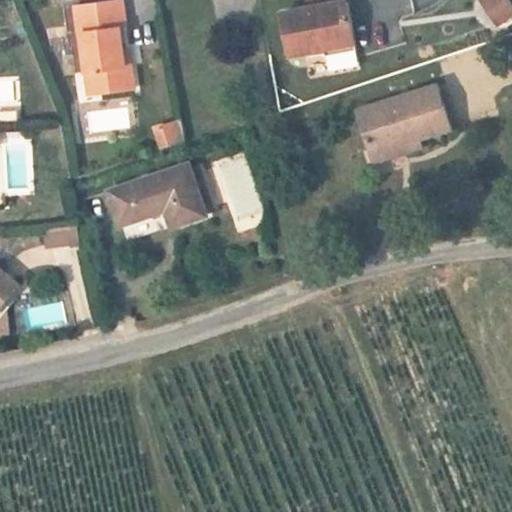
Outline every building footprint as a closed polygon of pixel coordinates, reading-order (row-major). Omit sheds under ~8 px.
[(302,0),(304,18),(337,13),(335,0),(302,0)] [(481,0),(497,26),(511,16),(511,4),(509,0),(481,0)] [(71,12),(76,41),(82,40),(90,100),(133,95),(121,5),(71,12)] [(285,64),(319,58),(328,58),(327,53),(352,48),(345,11),(337,13),(304,18),(278,22),(285,64)] [(328,58),(319,58),(320,67),(354,60),(352,48),(327,53),(328,58)] [(405,155),(408,162),(425,157),(422,149),(456,139),(444,96),(362,121),(375,164),(405,155)] [(89,130),(129,128),(128,108),(88,110),(89,130)] [(0,193),(33,194),(33,128),(12,128),(12,145),(0,144),(0,193)] [(155,159),(178,153),(174,130),(165,133),(166,135),(159,137),(160,140),(151,143),(155,159)] [(377,172),(408,162),(405,155),(375,164),(377,172)] [(202,219),(214,215),(202,171),(189,175),(202,219)] [(188,173),(109,199),(119,232),(167,217),(172,234),(204,225),(202,219),(189,175),(188,173)] [(44,227),(46,245),(79,242),(78,224),(44,227)]
